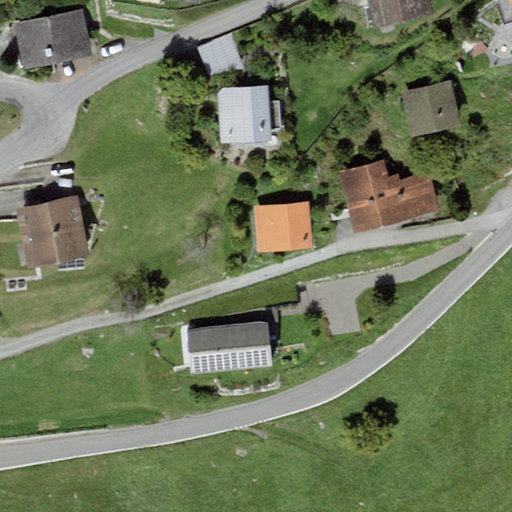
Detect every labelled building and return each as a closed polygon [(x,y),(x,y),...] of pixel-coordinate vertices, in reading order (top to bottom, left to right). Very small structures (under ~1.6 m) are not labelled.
[(430,0),(366,0),(374,31),(434,18),(430,0)] [(83,8),(15,24),(25,70),(94,55),(83,8)] [(245,69),(230,34),(197,48),(209,77),(245,69)] [(451,81),(401,92),(411,137),(461,125),(451,81)] [(269,85),(217,89),(221,145),(273,141),(272,130),(282,130),(280,101),(270,102),(269,85)] [(384,160),(340,171),(356,232),(439,211),(429,173),(401,180),(399,174),(388,176),(384,160)] [(78,196),(16,210),(29,271),(91,257),(78,196)] [(309,202),(254,207),(259,254),(314,249),(309,202)] [(267,321),(186,330),(191,375),(272,366),(267,321)]
